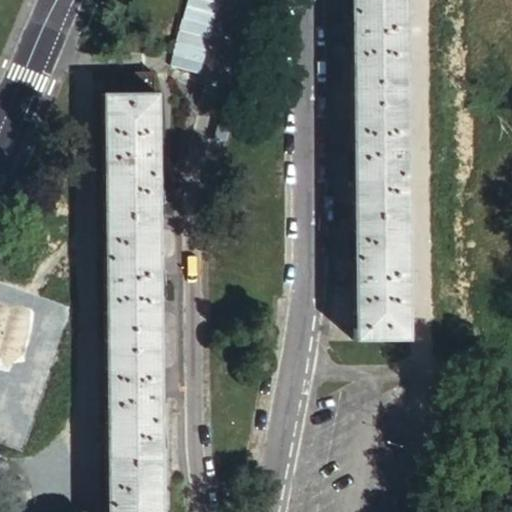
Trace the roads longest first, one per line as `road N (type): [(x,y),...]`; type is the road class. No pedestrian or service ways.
road 1 (residential): [(299,0),(299,335),(262,511)]
road 2 (unclassified): [(233,0),(200,156),(209,511)]
road 3 (unclassified): [(53,0),(3,120)]
